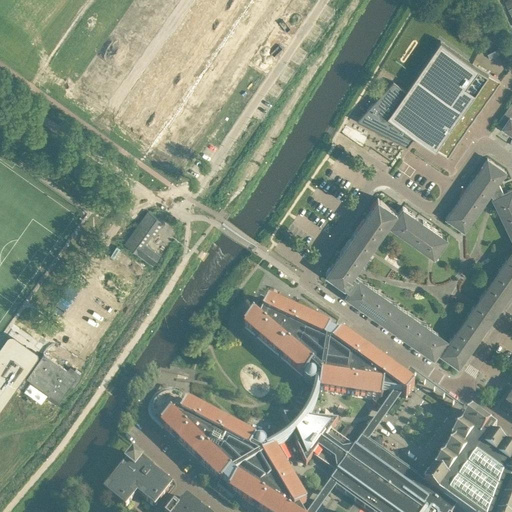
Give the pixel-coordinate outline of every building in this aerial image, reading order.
[(404,91),(387,116),(414,135),(448,158),(466,132),(474,120),(492,94),(501,82),(501,81),(464,56),(440,40),(433,51),(426,60),(408,86),(406,90),(404,91)] [(497,49),(487,54),(490,59),(500,53),(497,49)] [(367,109),(357,120),(377,131),(407,146),(414,135),(387,116),(404,91),(406,90),(393,81),(367,109)] [(511,101),(498,121),(504,125),(502,127),(506,130),(505,131),(504,132),(511,135),(511,134),(511,101)] [(482,168),(478,174),(493,184),(498,177),(500,179),(506,171),(487,158),(483,164),(486,166),(484,170),(482,168)] [(445,159),(439,169),(446,174),(452,164),(445,159)] [(470,182),(466,188),(482,199),(488,190),(489,190),(493,184),(478,174),(474,179),(476,181),(474,184),(470,182)] [(495,196),(504,192),(498,181),(492,190),(495,196)] [(503,211),(511,206),(511,187),(504,192),(495,196),(498,203),(499,202),(503,211)] [(465,196),(464,197),(463,199),(461,198),(457,203),(472,214),(476,208),(475,208),(482,199),(466,188),(463,193),(465,196)] [(402,206),(398,212),(377,198),(374,203),(376,206),(374,209),(372,208),(364,219),(363,218),(354,231),(349,239),(365,250),(370,242),(370,241),(379,229),(379,230),(387,218),(391,221),(391,222),(392,223),(392,222),(401,228),(401,229),(412,237),(412,236),(430,249),(436,254),(447,237),(446,238),(441,234),(439,236),(436,234),(438,231),(427,223),(424,226),(421,223),(422,221),(411,214),(410,216),(406,213),(408,210),(402,206)] [(445,218),(462,229),(462,228),(468,219),(472,214),(457,203),(453,209),(455,210),(453,214),(449,212),(445,218)] [(508,223),(509,226),(511,229),(511,228),(511,206),(503,211),(509,223),(508,223)] [(356,262),(365,250),(349,239),(340,252),(341,253),(333,263),(335,265),(333,268),(329,266),(325,272),(341,283),(339,286),(345,294),(345,295),(350,299),(355,300),(366,308),(367,306),(371,308),(369,312),(380,319),(383,317),(386,319),(385,321),(395,329),(397,327),(400,329),(399,332),(409,340),(412,337),(415,340),(414,342),(425,349),(426,347),(430,350),(428,353),(434,357),(438,351),(445,341),(445,340),(444,341),(435,335),(436,334),(425,326),(424,327),(406,314),(406,313),(395,306),(376,293),(377,293),(366,285),(365,286),(356,279),(357,279),(356,278),(355,280),(348,275),(356,263),(356,262)] [(368,252),(358,266),(362,268),(371,255),(368,252)] [(511,255),(509,260),(508,260),(501,271),(488,289),(482,298),(476,306),(491,317),(497,309),(503,300),(504,301),(511,288),(511,283),(511,282),(511,255)] [(268,302),(260,298),(254,311),(262,315),(259,321),(253,316),(243,327),(304,378),(304,380),(304,382),(305,383),(306,384),(308,385),(310,386),(311,386),(312,385),(313,385),(314,385),(315,384),(315,383),(314,390),(319,391),(373,400),(372,403),(382,410),(381,412),(385,407),(386,406),(388,402),(389,401),(392,398),(392,397),(394,395),(401,396),(402,396),(403,397),(406,399),(408,396),(409,395),(411,391),(412,391),(414,387),(410,384),(409,384),(404,380),(381,364),(380,363),(353,344),(345,338),(344,337),(340,334),(338,336),(336,335),(329,332),(330,330),(323,326),(274,304),(269,302),(270,300),(269,299),(268,302)] [(485,325),(491,317),(476,306),(470,315),(457,334),(457,333),(449,344),(445,341),(438,351),(459,365),(463,360),(460,357),(462,353),(464,355),(472,344),(470,343),(472,339),(476,341),(486,326),(485,325)] [(0,411),(38,358),(38,357),(38,356),(38,355),(38,353),(37,352),(32,349),(31,350),(17,340),(16,340),(15,340),(14,340),(13,340),(12,340),(12,341),(11,341),(0,357),(0,411)] [(424,484),(415,478),(362,440),(364,436),(363,436),(355,448),(331,431),(338,421),(308,418),(310,416),(313,410),(316,404),(318,398),(319,391),(314,390),(313,396),(311,402),(308,408),(306,413),(303,418),(283,416),(290,432),(287,436),(282,440),(272,445),(275,450),(284,445),(293,437),(306,466),(313,455),(338,473),(329,485),(329,486),(330,485),(368,511),(453,511),(456,507),(424,484)] [(241,433),(180,400),(182,396),(180,395),(179,394),(176,393),(174,392),(172,392),(170,392),(165,393),(163,394),(161,396),(159,397),(158,397),(157,398),(155,400),(154,402),(153,404),(152,406),(151,409),(151,411),(151,413),(152,416),(153,418),(155,419),(161,426),(220,483),(217,486),(233,499),(236,495),(242,499),(262,511),(310,511),(318,501),(312,509),(305,504),(307,503),(283,463),(288,461),(280,447),(275,450),(272,445),(270,447),(265,449),(266,448),(266,446),(265,444),(265,443),(264,442),(262,441),(261,440),(259,440),(258,440),(256,441),(259,434),(246,428),(245,427),(241,433)] [(511,511),(511,451),(511,450),(492,437),(494,434),(495,432),(496,431),(490,426),(489,425),(471,412),(451,441),(454,443),(435,470),(434,470),(424,484),(456,507),(462,511),(511,511)] [(347,442),(355,430),(347,425),(339,436),(347,442)] [(105,491),(126,507),(134,497),(137,493),(144,499),(154,507),(171,487),(172,486),(157,475),(150,469),(141,462),(142,461),(133,454),(125,463),(126,463),(115,478),(104,491),(105,492),(105,491)] [(203,511),(200,509),(186,498),(184,501),(179,508),(174,504),(170,508),(167,511),(203,511)]
